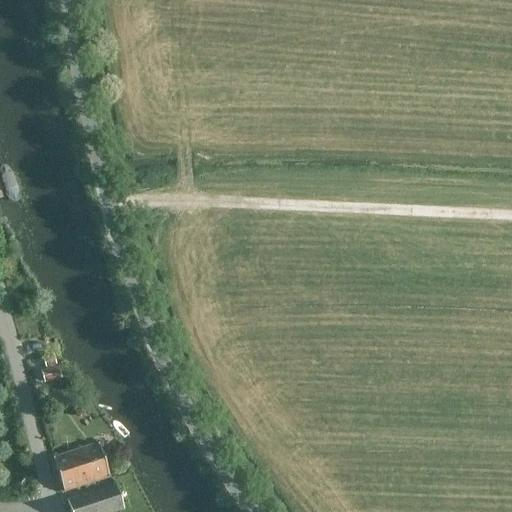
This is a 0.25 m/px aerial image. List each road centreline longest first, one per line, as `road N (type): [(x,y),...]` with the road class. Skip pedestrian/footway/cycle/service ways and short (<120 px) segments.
road 1 (unclassified): [(236,511),(154,362),(110,231),(65,0)]
road 2 (track): [(182,199),(511,213)]
road 3 (unclassified): [(55,511),(0,300)]
